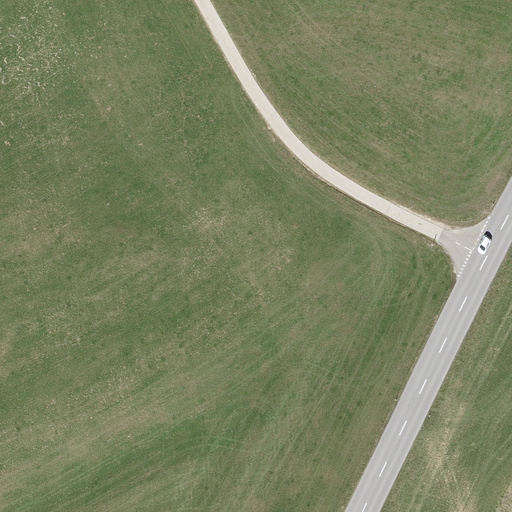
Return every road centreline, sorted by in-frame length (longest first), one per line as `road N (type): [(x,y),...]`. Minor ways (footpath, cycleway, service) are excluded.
road 1 (track): [(194,0),(291,147),(344,187),(489,263)]
road 2 (secondary): [(363,511),(511,220)]
